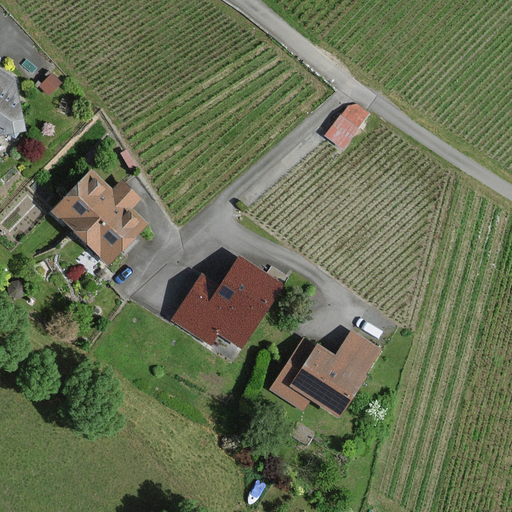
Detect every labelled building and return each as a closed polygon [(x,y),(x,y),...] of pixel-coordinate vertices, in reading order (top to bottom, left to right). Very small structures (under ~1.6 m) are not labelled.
[(0,133),(24,130),(13,78),(0,69),(0,133)] [(368,113),(358,105),(349,107),(327,135),(342,147),(368,113)] [(139,199),(121,182),(112,192),(91,172),(54,212),(110,263),(146,223),(130,208),(139,199)] [(280,283),(241,259),(223,287),(204,276),(176,321),(210,342),(218,329),(242,344),(280,283)] [(381,349),(353,332),(336,360),(305,341),(294,357),(291,363),(274,389),(304,408),(311,397),(339,415),(381,349)]
